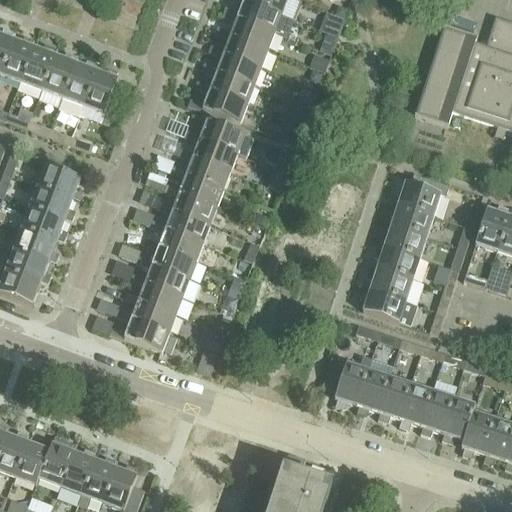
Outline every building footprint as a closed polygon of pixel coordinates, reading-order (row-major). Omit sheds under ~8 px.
[(242,6),(244,2),(238,0),(228,0),(227,4),(241,9),(242,6)] [(280,20),(286,3),(279,0),(244,0),(244,2),(242,6),(280,20)] [(273,38),(280,20),(242,6),(241,9),(237,20),(236,24),(273,38)] [(337,13),(335,19),(344,23),(348,13),(342,11),(337,13)] [(234,27),(236,24),(237,20),(223,14),(220,22),(234,27)] [(511,27),(494,22),(485,51),(473,47),(475,41),(444,31),(420,105),(415,121),(445,131),(451,115),(496,130),(494,141),(501,143),(505,133),(511,135),(511,27)] [(266,56),(273,38),(236,24),(234,27),(231,37),(229,42),(266,56)] [(229,42),(231,37),(216,32),(213,40),(227,45),(229,42)] [(0,70),(10,45),(8,45),(11,38),(4,35),(0,37),(0,70)] [(259,74),(266,56),(229,42),(227,45),(223,56),(222,60),(259,74)] [(0,80),(19,88),(32,54),(29,53),(32,46),(25,43),(21,45),(20,49),(10,45),(0,70),(0,80)] [(40,96),(53,61),(50,60),(53,53),(47,51),(44,58),(32,54),(19,88),(40,96)] [(221,63),(222,60),(223,56),(210,51),(207,58),(221,63)] [(61,104),(76,62),(71,60),(66,61),(65,66),(53,61),(40,96),(61,104)] [(252,92),(259,74),(222,60),(217,74),(215,78),(252,92)] [(81,112),(94,77),(92,76),(95,70),(88,67),(84,69),(83,73),(77,70),(79,64),(76,62),(61,104),(81,112)] [(214,81),(215,78),(217,74),(203,68),(200,76),(214,81)] [(312,74),(309,84),(318,87),(322,78),(312,74)] [(103,120),(116,86),(113,84),(115,78),(109,75),(106,82),(94,77),(81,112),(103,120)] [(246,110),(252,92),(215,78),(214,81),(210,92),(208,96),(246,110)] [(207,99),(208,96),(210,92),(196,86),(193,93),(207,99)] [(239,129),(246,110),(208,96),(207,99),(203,110),(201,115),(239,129)] [(200,117),(201,115),(203,110),(189,104),(186,112),(200,117)] [(24,133),(31,116),(20,112),(17,120),(6,116),(3,125),(24,133)] [(50,133),(30,125),(33,117),(31,116),(24,133),(46,142),(50,133)] [(235,160),(242,141),(205,127),(199,141),(198,146),(235,160)] [(66,149),(70,140),(50,133),(46,142),(66,149)] [(197,147),(198,146),(199,141),(185,136),(183,142),(197,147)] [(90,158),(93,149),(70,140),(66,149),(90,158)] [(228,178),(235,160),(198,146),(197,147),(193,157),(191,164),(228,178)] [(190,167),(191,164),(193,157),(179,152),(176,159),(176,161),(190,167)] [(11,183),(19,162),(10,158),(2,179),(11,183)] [(222,196),(228,178),(191,164),(190,167),(185,178),(184,182),(222,196)] [(250,179),(274,184),(277,171),(253,166),(250,179)] [(74,198),(79,185),(44,171),(37,191),(72,204),(79,207),(81,200),(74,198)] [(183,184),(184,182),(185,178),(172,173),(170,177),(169,179),(183,184)] [(0,203),(3,204),(11,183),(2,179),(0,185),(0,203)] [(445,202),(448,191),(413,180),(410,190),(404,188),(403,191),(396,188),(394,195),(396,199),(400,200),(397,209),(432,222),(439,200),(445,202)] [(215,214),(222,196),(184,182),(183,184),(179,195),(177,199),(215,214)] [(177,200),(177,199),(179,195),(165,190),(163,195),(177,200)] [(67,216),(72,204),(37,191),(28,212),(63,226),(70,228),(72,221),(71,217),(67,216)] [(208,232),(215,214),(177,199),(177,200),(172,213),(170,218),(208,232)] [(169,220),(170,218),(172,213),(159,208),(156,213),(155,215),(169,220)] [(425,243),(432,222),(397,209),(396,211),(389,209),(387,216),(389,220),(393,221),(390,230),(425,243)] [(473,235),(480,212),(470,209),(463,231),(473,235)] [(496,256),(507,221),(505,221),(508,214),(501,211),(497,213),(495,217),(485,214),(474,249),(496,256)] [(59,237),(63,226),(28,212),(20,234),(55,246),(62,249),(64,242),(62,238),(59,237)] [(201,250),(208,232),(170,218),(169,220),(165,231),(163,236),(201,250)] [(511,261),(511,222),(507,221),(496,256),(511,261)] [(162,239),(163,236),(165,231),(152,226),(149,231),(148,234),(162,239)] [(418,263),(425,243),(390,230),(389,233),(382,231),(380,238),(382,242),(386,243),(383,252),(418,263)] [(466,256),(473,235),(463,231),(456,253),(466,256)] [(50,260),(55,246),(20,234),(12,254),(47,267),(54,270),(57,263),(50,260)] [(194,268),(201,250),(163,236),(162,239),(158,249),(157,254),(194,268)] [(157,254),(158,249),(146,244),(142,249),(141,252),(155,257),(157,254)] [(411,285),(418,264),(418,263),(383,252),(382,254),(375,252),(373,259),(375,263),(379,264),(376,273),(411,285)] [(459,277),(466,256),(456,253),(450,274),(459,277)] [(43,278),(47,267),(12,254),(4,274),(39,288),(46,290),(48,284),(46,280),(43,278)] [(187,286),(194,268),(157,254),(155,257),(152,267),(150,272),(187,286)] [(150,272),(152,267),(138,262),(136,267),(135,270),(148,275),(150,272)] [(181,304),(187,286),(150,272),(148,275),(144,286),(143,290),(181,304)] [(404,306),(411,285),(376,273),(375,275),(369,273),(367,280),(373,282),(369,295),(404,306)] [(35,299),(39,288),(4,274),(0,286),(0,300),(30,312),(31,309),(38,311),(41,305),(39,300),(35,299)] [(452,299),(459,277),(450,274),(443,296),(452,299)] [(484,293),(486,285),(466,278),(463,286),(484,293)] [(143,290),(144,286),(131,280),(129,285),(128,287),(142,292),(143,290)] [(505,300),(508,292),(486,285),(484,293),(505,300)] [(174,322),(181,304),(143,290),(142,292),(138,303),(136,307),(174,322)] [(397,328),(404,306),(369,295),(368,297),(362,294),(358,304),(365,306),(362,316),(397,328)] [(446,320),(452,299),(443,296),(436,317),(446,320)] [(136,307),(138,303),(125,299),(122,303),(121,305),(135,310),(136,307)] [(167,340),(174,322),(136,307),(135,310),(131,321),(129,325),(167,340)] [(129,327),(129,325),(131,321),(118,316),(116,322),(129,327)] [(438,342),(446,320),(436,317),(429,339),(438,342)] [(160,358),(167,340),(129,325),(129,327),(124,339),(122,344),(160,358)] [(220,327),(215,331),(216,337),(222,339),(226,335),(225,329),(220,327)] [(376,346),(379,336),(359,329),(355,339),(376,346)] [(121,346),(122,344),(124,339),(111,334),(108,339),(108,341),(121,346)] [(397,353),(400,343),(379,336),(376,346),(397,353)] [(419,360),(422,351),(400,343),(397,353),(419,360)] [(207,344),(204,352),(218,358),(221,349),(207,344)] [(440,367),(443,358),(422,351),(419,360),(440,367)] [(203,356),(200,366),(214,371),(217,361),(203,356)] [(461,374),(464,364),(443,358),(440,367),(461,374)] [(355,411),(366,375),(370,364),(362,361),(358,372),(345,368),(335,397),(333,404),(336,405),(333,412),(340,414),(344,412),(345,408),(355,411)] [(335,397),(345,368),(345,367),(331,363),(322,392),(335,397)] [(486,379),(488,372),(464,364),(461,374),(484,382),(485,378),(486,379)] [(375,418),(388,382),(366,375),(355,411),(357,412),(355,418),(362,420),(364,414),(375,418)] [(504,395),(507,386),(486,379),(485,378),(484,382),(482,388),(504,395)] [(397,425),(409,389),(388,382),(375,418),(378,419),(376,426),(383,428),(387,426),(388,422),(397,425)] [(419,432),(431,396),(409,389),(397,425),(399,425),(397,432),(404,434),(407,428),(419,432)] [(440,439),(452,403),(431,396),(419,432),(421,433),(419,439),(426,442),(428,435),(440,439)] [(462,446),(471,418),(473,410),(452,403),(440,439),(442,440),(440,447),(447,449),(451,447),(452,443),(462,446)] [(481,460),(494,425),(471,418),(462,446),(460,453),(463,454),(461,461),(468,463),(472,461),(473,457),(481,460)] [(503,467),(511,440),(511,431),(494,425),(481,460),(484,461),(482,468),(489,470),(493,468),(494,464),(503,467)] [(14,483),(27,449),(25,448),(28,441),(21,438),(18,446),(6,441),(0,456),(0,477),(13,483),(14,483)] [(511,440),(503,467),(506,468),(504,475),(510,477),(511,476),(511,440)] [(59,493),(72,458),(73,459),(75,452),(55,444),(50,457),(48,457),(38,485),(59,493)] [(38,485),(48,457),(46,456),(48,449),(42,447),(39,454),(27,449),(14,483),(35,491),(38,485)] [(80,501),(93,466),(91,465),(94,459),(87,456),(83,458),(81,462),(73,459),(72,458),(59,493),(80,501)] [(323,511),(331,492),(325,490),(299,482),(305,465),(287,459),(269,511),(323,511)] [(100,509),(114,474),(112,474),(114,467),(107,464),(105,471),(93,466),(80,501),(100,509)] [(137,511),(145,496),(132,491),(136,483),(133,482),(135,475),(129,472),(126,479),(114,474),(100,509),(107,511),(137,511)]
